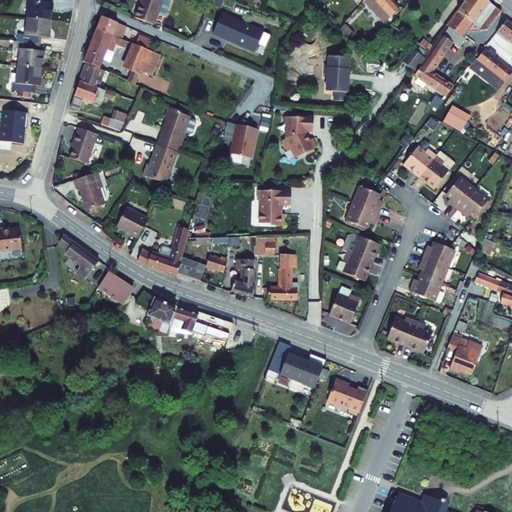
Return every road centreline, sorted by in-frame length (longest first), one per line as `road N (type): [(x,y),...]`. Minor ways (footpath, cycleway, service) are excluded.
road 1 (tertiary): [(33,200),(151,281),(358,356)]
road 2 (residential): [(86,0),(33,200)]
road 3 (residential): [(358,356),(416,216),(438,225)]
road 4 (tertiary): [(358,356),(511,417)]
